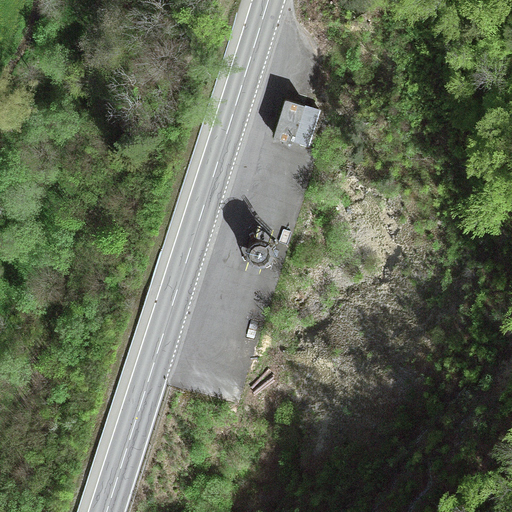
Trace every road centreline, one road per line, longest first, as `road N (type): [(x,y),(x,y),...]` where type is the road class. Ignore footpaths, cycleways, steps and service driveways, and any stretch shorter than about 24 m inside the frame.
road 1 (primary): [(267,0),(106,511)]
road 2 (track): [(230,0),(143,151),(93,214),(0,453)]
